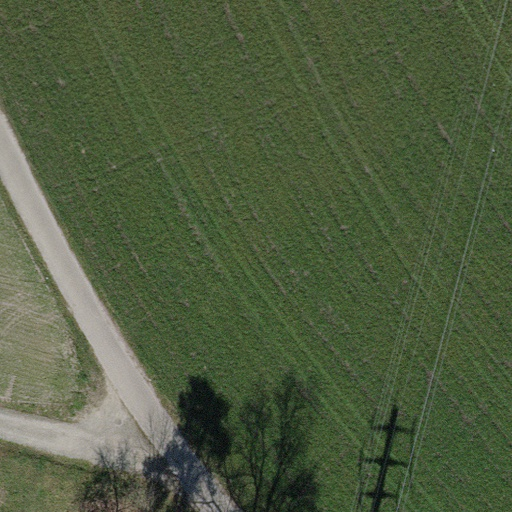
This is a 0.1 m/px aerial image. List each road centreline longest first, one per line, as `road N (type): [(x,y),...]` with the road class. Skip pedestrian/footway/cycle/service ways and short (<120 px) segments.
road 1 (track): [(0,172),(92,345),(229,511)]
road 2 (track): [(0,435),(211,491)]
